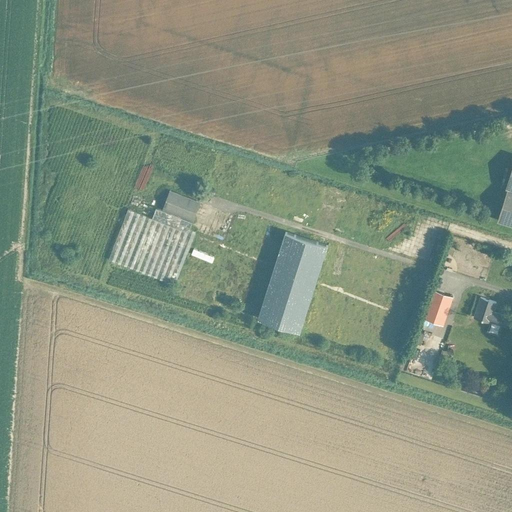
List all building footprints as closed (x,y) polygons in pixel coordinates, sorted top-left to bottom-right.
[(511,224),(511,170),(507,188),(508,188),(498,220),(511,224)] [(129,208),(109,259),(169,282),(170,280),(176,282),(196,231),(190,229),(193,221),(201,202),(170,190),(162,209),(157,207),(153,218),(129,208)] [(286,232),(258,318),(300,332),(328,245),(286,232)] [(435,290),(425,318),(444,325),(453,296),(435,290)] [(491,321),(506,326),(509,316),(494,312),(497,302),(480,297),(474,317),(490,322),(491,321)] [(433,345),(418,341),(416,348),(431,353),(433,345)]
